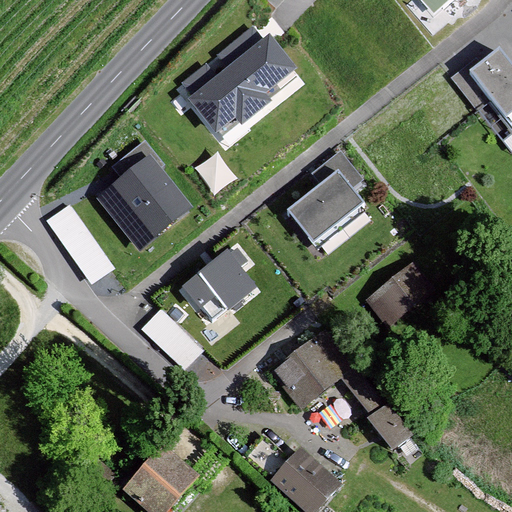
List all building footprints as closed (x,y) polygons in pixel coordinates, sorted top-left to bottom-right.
[(470,0),(414,0),(440,28),(470,0)] [(261,28),(184,89),(223,137),(299,76),(261,28)] [(511,136),(511,135),(511,70),(501,56),(470,80),(511,136)] [(190,215),(140,149),(94,184),(144,250),(190,215)] [(317,255),(368,214),(353,196),(363,187),(339,157),(311,180),(321,192),(288,218),(317,255)] [(113,263),(68,196),(42,214),(87,281),(113,263)] [(254,290),(226,252),(177,289),(206,326),(254,290)] [(435,292),(413,267),(366,308),(388,334),(435,292)] [(142,325),(186,366),(206,345),(162,304),(142,325)] [(316,343),(272,382),(306,418),(349,379),(316,343)] [(344,389),(371,420),(384,409),(356,378),(344,389)] [(366,429),(391,458),(414,439),(388,410),(366,429)] [(138,511),(176,511),(201,483),(163,452),(124,500),(138,511)] [(293,511),(324,511),(342,493),(300,454),(268,488),(293,511)]
